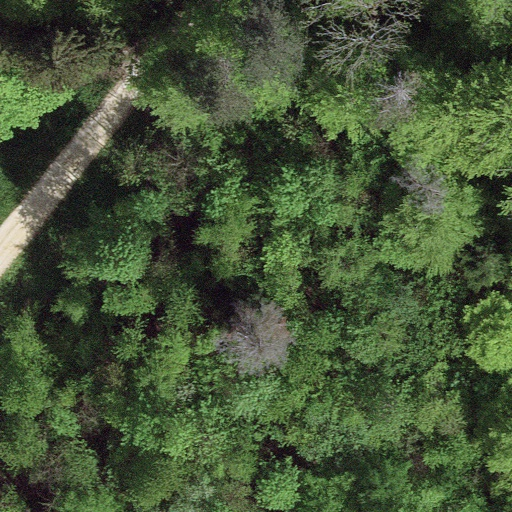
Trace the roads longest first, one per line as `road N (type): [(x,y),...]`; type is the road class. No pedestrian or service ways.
road 1 (track): [(0,262),(144,73),(225,0)]
road 2 (track): [(144,73),(34,94),(0,91)]
